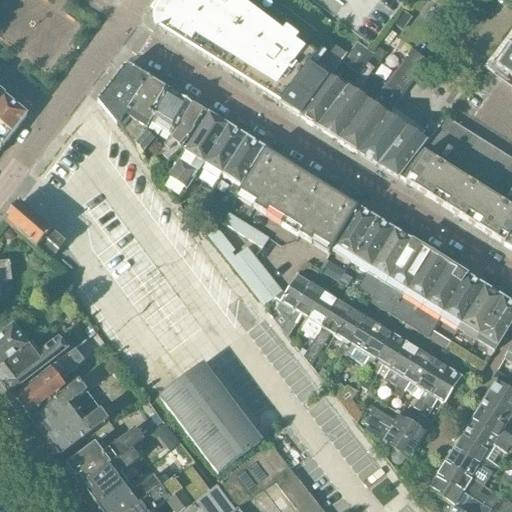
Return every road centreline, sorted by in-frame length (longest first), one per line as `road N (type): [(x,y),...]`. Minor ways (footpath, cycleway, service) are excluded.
road 1 (residential): [(511,274),(121,24)]
road 2 (residential): [(483,383),(307,273)]
road 3 (unclassified): [(121,24),(0,186)]
road 4 (residential): [(421,486),(483,383)]
